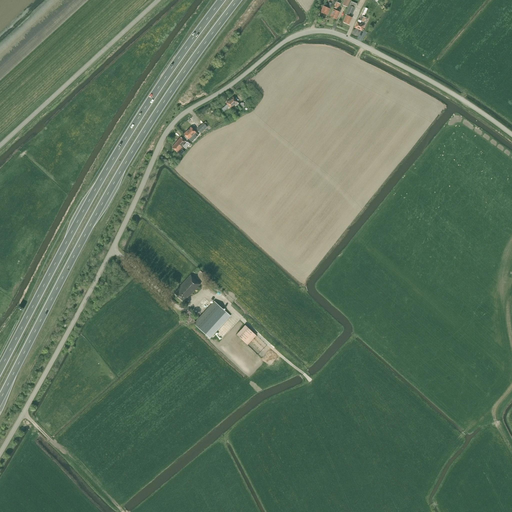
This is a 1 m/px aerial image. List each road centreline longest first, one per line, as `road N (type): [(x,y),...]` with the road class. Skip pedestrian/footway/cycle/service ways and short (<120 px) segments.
road 1 (tertiary): [(0,453),(170,126),(279,45),(312,31),(346,37),(511,134)]
road 2 (trunk): [(0,399),(132,151),(238,0)]
road 3 (trunk): [(221,0),(128,131),(0,369)]
road 4 (unclassified): [(0,145),(159,0)]
